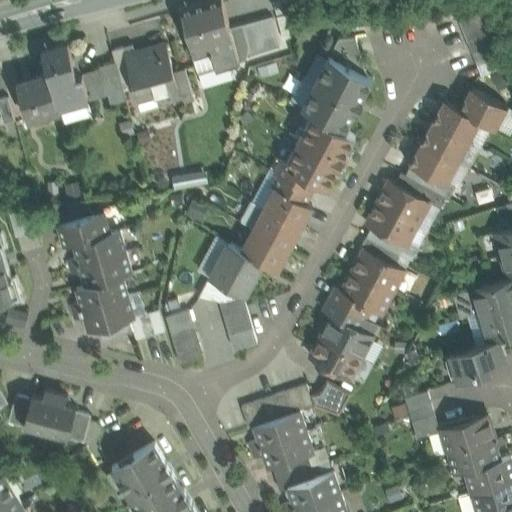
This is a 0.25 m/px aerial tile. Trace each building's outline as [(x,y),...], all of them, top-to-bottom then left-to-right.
[(222,0),(211,0),(181,9),(199,74),(240,61),(230,27),(222,0)] [(290,0),(281,0),(280,0),(285,15),(295,12),(290,0)] [(481,10),(458,19),(468,41),(490,32),(481,10)] [(272,16),(243,24),(250,46),(247,56),(280,46),(272,16)] [(243,24),(230,27),(240,61),(247,59),(247,56),(250,46),(243,24)] [(490,32),(468,41),(472,53),(494,44),(490,32)] [(355,36),(339,37),(330,54),(367,74),(355,36)] [(69,42),(43,50),(49,73),(60,110),(61,109),(59,102),(88,93),(83,75),(84,75),(83,72),(80,73),(77,62),(74,62),(69,42)] [(133,44),(112,49),(115,61),(122,84),(134,81),(128,58),(136,55),(133,44)] [(494,44),(472,53),(477,64),(499,55),(494,44)] [(136,55),(128,58),(134,81),(141,106),(186,93),(192,92),(185,68),(173,71),(171,63),(166,65),(162,48),(136,55)] [(367,74),(330,54),(302,106),(313,111),(345,129),(353,114),(356,113),(359,108),(357,107),(361,100),(363,101),(366,96),(365,93),(373,78),(367,74)] [(499,55),(477,64),(481,75),(504,66),(499,55)] [(115,61),(100,65),(111,104),(126,100),(122,84),(115,61)] [(49,73),(18,82),(28,119),(43,114),(42,108),(57,104),(58,110),(60,110),(49,73)] [(507,106),(472,87),(461,107),(460,108),(480,118),(480,119),(495,127),(507,106)] [(192,92),(186,93),(188,102),(194,101),(192,92)] [(8,97),(0,98),(0,110),(3,123),(15,120),(8,97)] [(461,107),(445,99),(433,121),(469,140),(480,119),(480,118),(460,108),(461,107)] [(345,129),(313,111),(286,162),(285,163),(317,179),(328,186),(337,171),(339,170),(342,165),(340,164),(344,157),(346,158),(349,153),(348,150),(356,135),(345,129)] [(469,140),(433,121),(422,142),(457,161),(469,140)] [(457,161),(422,142),(411,163),(446,182),(447,181),(457,161)] [(317,179),(285,163),(286,162),(282,160),(276,171),(279,173),(311,190),(317,179)] [(446,182),(411,163),(405,174),(446,196),(449,197),(455,185),(447,181),(446,182)] [(405,174),(401,171),(395,182),(429,200),(429,201),(439,207),(446,196),(405,174)] [(311,190),(279,173),(273,184),(276,186),(277,185),(305,200),(311,190)] [(395,182),(389,179),(378,200),(418,221),(429,201),(429,200),(395,182)] [(305,200),(277,185),(276,186),(265,206),(300,225),(312,204),(305,200)] [(87,200),(52,204),(58,223),(91,214),(87,200)] [(418,221),(378,200),(366,221),(372,224),(407,243),(407,242),(418,221)] [(300,225),(265,206),(254,227),(289,246),(300,225)] [(30,207),(9,210),(16,235),(36,229),(30,207)] [(91,214),(58,223),(64,245),(74,242),(110,231),(104,210),(91,214)] [(407,243),(372,224),(367,235),(402,254),(412,259),(418,247),(407,242),(407,243)] [(511,225),(495,231),(502,254),(511,250),(511,225)] [(0,299),(14,295),(14,294),(19,292),(14,277),(9,278),(0,246),(0,240),(4,240),(0,227),(0,299)] [(289,246),(254,227),(243,248),(243,249),(264,260),(263,260),(277,268),(289,246)] [(110,231),(74,242),(78,256),(80,263),(126,249),(120,228),(110,231)] [(402,254),(367,235),(360,246),(363,248),(364,247),(396,264),(402,254)] [(243,248),(228,241),(210,275),(243,293),(245,294),(263,260),(264,260),(243,249),(243,248)] [(396,264),(364,247),(363,248),(353,268),(393,290),(405,269),(396,264)] [(126,249),(80,263),(82,270),(86,284),(122,273),(132,271),(126,249)] [(511,250),(502,254),(508,277),(511,275),(511,250)] [(78,256),(68,259),(70,266),(80,263),(78,256)] [(80,263),(70,266),(72,272),(82,270),(80,263)] [(393,290),(353,268),(342,288),(341,289),(371,305),(382,311),(393,290)] [(122,273),(86,284),(76,286),(80,301),(82,308),(128,294),(122,273)] [(243,293),(210,275),(200,295),(220,299),(243,293)] [(480,314),(511,304),(511,275),(508,277),(472,288),(480,314)] [(371,305),(341,289),(342,288),(336,285),(330,297),(365,316),(371,305)] [(243,293),(220,299),(230,334),(253,328),(243,293)] [(128,294),(82,308),(84,315),(89,329),(99,326),(129,317),(135,315),(128,294)] [(365,316),(330,297),(324,308),(332,313),(333,312),(369,331),(375,321),(365,316)] [(80,301),(71,304),(73,310),(82,308),(80,301)] [(511,304),(480,314),(488,340),(488,341),(498,337),(511,333),(511,304)] [(28,312),(10,307),(7,320),(25,325),(28,312)] [(82,308),(73,310),(75,317),(84,315),(82,308)] [(158,308),(149,312),(155,333),(165,330),(158,308)] [(189,309),(166,315),(169,327),(193,320),(189,309)] [(149,312),(139,315),(145,335),(155,333),(149,312)] [(369,331),(333,312),(332,313),(321,333),(362,355),(373,334),(369,331)] [(139,315),(129,317),(133,329),(135,338),(145,335),(139,315)] [(129,317),(99,326),(102,338),(133,329),(129,317)] [(193,320),(169,327),(173,338),(196,332),(193,320)] [(253,328),(230,334),(234,348),(257,341),(253,328)] [(196,332),(173,338),(176,350),(199,343),(196,332)] [(362,355),(321,333),(310,354),(350,376),(362,355)] [(488,340),(450,351),(458,378),(477,372),(477,374),(490,370),(488,362),(504,357),(498,337),(488,341),(488,340)] [(199,343),(176,350),(180,361),(203,355),(199,343)] [(349,391),(328,380),(321,391),(311,394),(314,404),(337,412),(349,391)] [(307,383),(296,387),(303,407),(314,404),(307,383)] [(43,396),(32,393),(31,397),(24,424),(46,430),(57,390),(45,387),(43,396)] [(296,387),(285,390),(292,411),(300,409),(303,407),(296,387)] [(427,389),(405,396),(408,407),(431,400),(427,389)] [(57,390),(46,430),(68,436),(75,409),(76,405),(65,402),(68,393),(57,390)] [(285,390),(274,394),(281,415),(292,411),(285,390)] [(31,397),(16,393),(8,420),(24,424),(31,397)] [(274,394),(263,398),(270,419),(281,415),(274,394)] [(263,398),(252,401),(259,422),(270,419),(263,398)] [(431,400),(408,407),(411,419),(434,412),(431,400)] [(252,401),(241,405),(248,426),(253,425),(259,422),(252,401)] [(91,413),(75,409),(68,436),(83,440),(91,413)] [(259,422),(253,425),(258,438),(261,446),(307,430),(300,409),(292,411),(281,415),(270,419),(259,422)] [(434,412),(411,419),(417,437),(441,429),(439,423),(438,424),(434,412)] [(465,415),(439,423),(441,429),(448,450),(494,436),(495,436),(488,414),(469,419),(469,417),(465,415)] [(307,430),(261,446),(263,453),(268,467),(307,454),(314,451),(307,430)] [(504,433),(495,436),(494,436),(497,444),(506,441),(504,433)] [(494,436),(448,450),(454,472),(464,469),(501,457),(497,444),(494,436)] [(258,438),(249,442),(251,449),(261,446),(258,438)] [(136,506),(178,481),(154,441),(112,465),(136,506)] [(261,446),(251,449),(254,456),(263,453),(261,446)] [(307,454),(273,465),(276,477),(310,465),(307,454)] [(501,458),(464,469),(471,490),(511,477),(511,457),(511,454),(501,457),(501,458)] [(310,465),(276,477),(280,489),(287,486),(314,477),(310,465)] [(0,511),(24,511),(28,510),(4,469),(0,471),(0,511)] [(314,477),(287,486),(292,500),(294,507),(341,491),(333,470),(314,477)] [(511,477),(471,490),(477,511),(487,508),(511,500),(511,477)] [(178,481),(136,506),(139,511),(195,511),(192,506),(193,503),(190,499),(189,499),(185,492),(186,492),(184,487),(181,487),(178,481)] [(347,511),(341,491),(294,507),(296,511),(347,511)] [(292,500),(283,503),(285,510),(294,507),(292,500)] [(511,511),(511,500),(487,508),(488,511),(511,511)]
